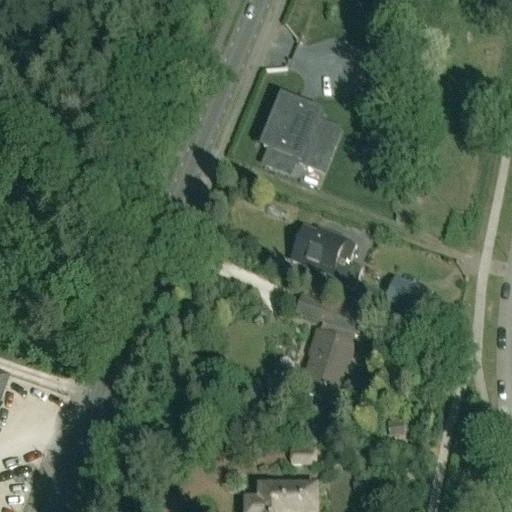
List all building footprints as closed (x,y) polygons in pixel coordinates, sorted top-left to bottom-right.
[(321,118),(283,103),(264,150),(311,170),(327,129),(318,125),(321,118)] [(323,238),(304,231),(295,256),(291,266),(307,271),(332,281),(335,271),(346,243),(326,235),(323,238)] [(349,265),(341,288),(354,293),(362,270),(349,265)] [(422,323),(433,296),(394,281),(384,308),(422,323)] [(385,295),(362,286),(356,300),(380,309),(385,295)] [(300,396),(321,402),(334,406),(347,366),(350,367),(356,347),(352,346),(356,338),(358,339),(365,320),(303,298),(295,316),(323,326),(320,336),(317,335),(313,350),(315,351),(300,396)] [(0,410),(0,409),(0,403),(8,381),(0,378),(0,410)] [(317,467),(317,453),(292,453),(292,467),(317,467)] [(247,504),(247,511),(315,511),(316,491),(278,491),(278,487),(261,486),(261,491),(260,491),(260,504),(247,504)]
